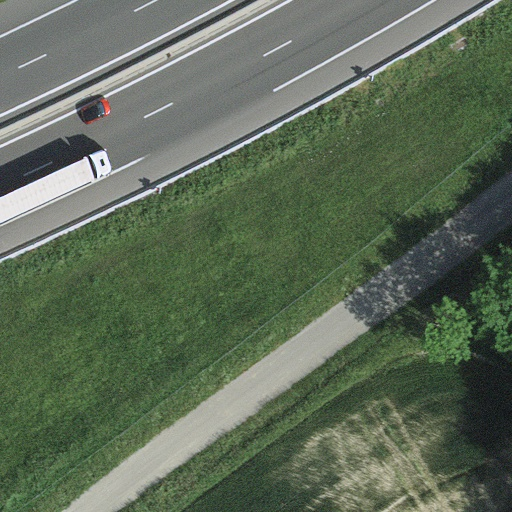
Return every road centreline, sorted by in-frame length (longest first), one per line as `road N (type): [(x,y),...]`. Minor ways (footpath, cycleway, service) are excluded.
road 1 (residential): [(511,196),(93,511)]
road 2 (motorway): [(0,189),(372,0)]
road 3 (motorway): [(150,0),(0,72)]
